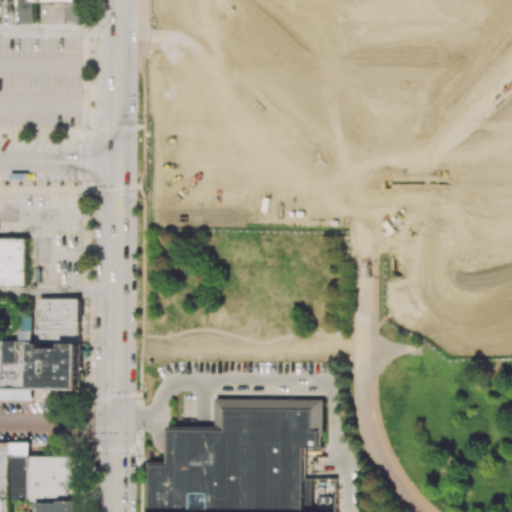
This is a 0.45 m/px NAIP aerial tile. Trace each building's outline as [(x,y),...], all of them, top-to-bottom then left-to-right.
[(39,0),(39,23),(23,23),(24,0),(39,0)] [(454,33),(433,93),(511,32),(511,0),(424,0),(423,2),(420,0),(392,0),(391,1),(412,9),(409,11),(410,18),(422,27),(402,27),(400,33),(454,33)] [(70,1),(70,23),(87,24),(86,1),(70,1)] [(410,105),(410,118),(425,117),(425,105),(410,105)] [(511,122),(479,144),(483,184),(469,193),(511,262),(511,274),(500,299),(472,302),(436,284),(429,298),(482,323),(511,304),(511,223),(509,218),(511,216),(511,122)] [(0,284),(29,284),(30,238),(0,237),(0,284)] [(81,343),(81,299),(40,299),(39,329),(36,329),(36,342),(47,342),(47,348),(68,348),(68,343),(81,343)] [(0,342),(0,389),(36,389),(36,342),(0,342)] [(36,342),(36,389),(80,389),(81,343),(68,343),(68,348),(47,348),(47,342),(36,342)] [(215,399),(215,425),(168,424),(168,462),(152,462),(151,511),(312,511),(312,450),(324,450),(323,428),(324,400),(215,399)] [(0,511),(0,454),(13,454),(13,502),(12,511),(0,511)] [(13,454),(34,456),(33,503),(13,502),(13,454)] [(34,456),(33,503),(40,503),(80,504),(80,457),(34,456)] [(40,503),(39,511),(81,511),(82,504),(80,504),(40,503)]
